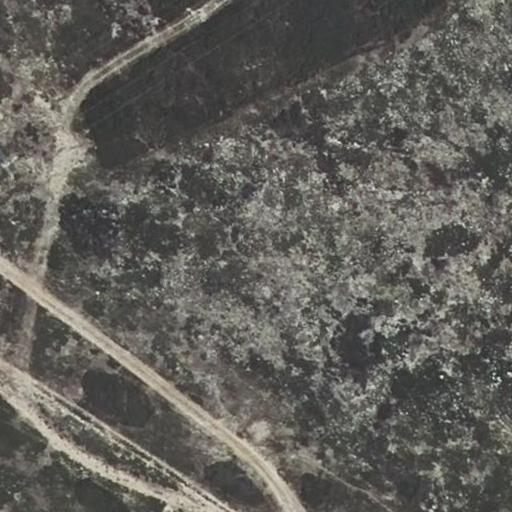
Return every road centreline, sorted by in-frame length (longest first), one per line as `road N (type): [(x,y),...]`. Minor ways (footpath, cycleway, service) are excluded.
road 1 (track): [(0,265),(234,434),(297,511)]
road 2 (track): [(229,511),(85,441),(0,374)]
